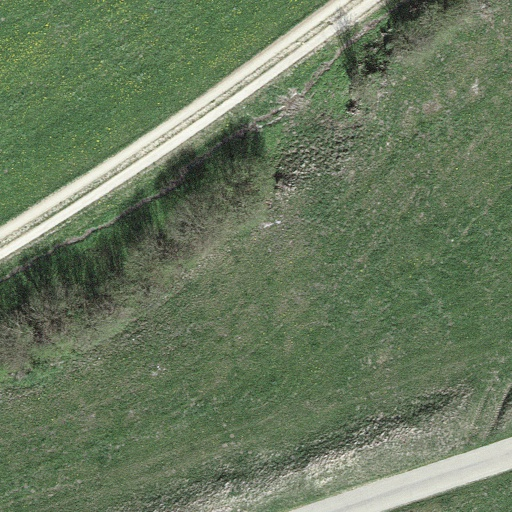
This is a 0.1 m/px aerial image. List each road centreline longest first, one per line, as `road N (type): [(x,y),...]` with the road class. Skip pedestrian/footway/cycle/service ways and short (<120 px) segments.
road 1 (track): [(368,0),(271,72),(0,241)]
road 2 (unclassified): [(334,511),(511,451)]
